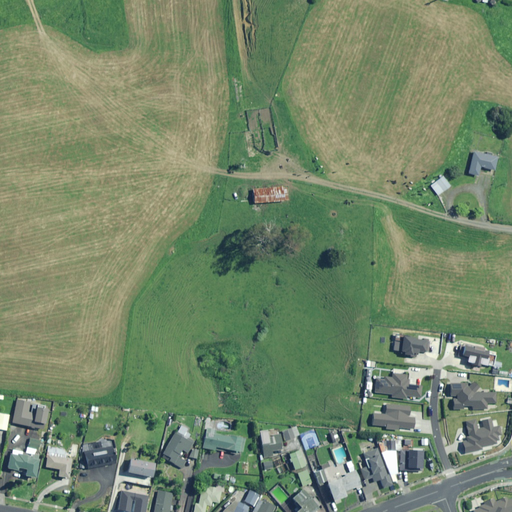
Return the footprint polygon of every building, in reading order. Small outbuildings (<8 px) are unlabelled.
[(494,169),(497,156),(473,150),(467,172),(477,174),(480,166),(494,169)] [(442,175),(430,185),(437,194),(449,185),(442,175)] [(282,186),(253,189),(254,203),(284,201),(282,186)] [(414,337),(402,335),(401,341),(393,340),(392,349),(403,351),(403,353),(412,355),(412,352),(417,352),(417,350),(427,352),(429,340),(414,338),(414,337)] [(463,345),(460,344),(458,354),(472,357),(471,363),(479,365),(481,357),(486,359),(488,350),(483,349),(483,347),(474,345),(464,343),(463,345)] [(383,378),(375,377),(373,392),(391,394),(390,397),(405,399),(406,396),(420,397),(421,384),(408,383),(408,379),(406,379),(407,374),(392,372),(391,377),(383,376),(383,378)] [(499,405),(499,395),(477,395),(482,390),(477,384),(472,389),(470,389),(470,386),(454,386),(454,398),(456,398),(456,411),(490,411),(490,405),(499,405)] [(16,400),(11,423),(40,430),(42,425),(44,425),(47,411),(45,410),(46,407),(32,404),(30,412),(27,411),(29,403),(16,400)] [(372,413),(371,424),(385,426),(385,428),(398,430),(398,427),(413,429),(414,417),(409,417),(410,406),(386,403),(385,414),(372,413)] [(0,429),(5,431),(8,415),(0,413),(0,429)] [(462,442),(464,453),(482,449),(481,447),(497,444),(496,441),(499,440),(498,435),(502,435),(499,425),(493,426),(491,418),(482,420),(483,427),(477,429),(475,419),(465,421),(469,436),(465,437),(466,441),(462,442)] [(53,427),(48,426),(46,434),(43,433),(42,438),(50,440),(53,427)] [(206,428),(202,447),(214,450),(214,448),(237,453),(237,451),(242,452),(245,437),(228,434),(228,436),(214,433),(215,430),(206,428)] [(294,437),(291,428),(282,431),(285,440),(294,437)] [(174,430),(161,453),(168,457),(167,460),(180,468),(185,461),(176,456),(180,449),(185,452),(192,440),(174,430)] [(266,430),(258,431),(263,457),(272,456),(271,451),(282,449),(279,434),(273,435),(273,436),(268,437),(266,430)] [(39,440),(29,438),(27,448),(37,450),(39,440)] [(83,451),(86,468),(115,463),(112,448),(115,447),(113,439),(104,438),(98,442),(99,448),(83,451)] [(394,452),(394,440),(386,440),(386,451),(394,452)] [(387,475),(377,448),(362,453),(367,466),(360,468),(364,480),(371,477),(373,482),(380,479),(383,488),(392,484),(388,474),(387,475)] [(196,458),(198,450),(192,449),(188,456),(196,458)] [(400,449),(399,470),(421,471),(423,450),(400,449)] [(305,465),(299,450),(289,454),(295,469),(305,465)] [(9,453),(6,468),(16,470),(16,467),(24,469),(23,475),(33,477),(37,458),(16,453),(16,455),(9,453)] [(70,459),(47,455),(45,467),(58,469),(57,476),(67,478),(70,459)] [(129,458),(126,472),(149,477),(152,463),(129,458)] [(271,461),(263,462),(264,469),(272,468),(271,461)] [(322,469),(314,472),(318,484),(326,481),(322,469)] [(312,483),(306,470),(297,473),(303,486),(312,483)] [(326,483),(332,500),(345,496),(343,491),(360,485),(355,470),(343,475),(344,476),(326,483)] [(126,472),(119,471),(118,480),(125,481),(126,472)] [(207,489),(202,487),(198,504),(195,503),(193,511),(204,511),(206,505),(210,506),(211,501),(219,503),(221,492),(215,490),(215,488),(208,486),(207,489)] [(294,511),(313,511),(318,508),(317,507),(320,504),(314,497),(310,499),(301,489),(292,498),(300,507),(294,511)] [(143,511),(147,495),(121,490),(117,509),(129,511),(131,500),(134,500),(131,511),(143,511)] [(158,490),(152,511),(167,511),(172,493),(158,490)] [(250,490),(244,501),(252,505),(258,495),(250,490)] [(473,510),(473,511),(509,511),(511,511),(511,497),(508,499),(507,497),(495,501),(494,498),(483,502),(484,504),(478,506),(479,508),(473,510)] [(263,499),(256,511),(272,511),(275,506),(263,499)] [(247,511),(246,511),(248,507),(238,501),(232,511),(230,511),(231,511),(230,511),(247,511)]
